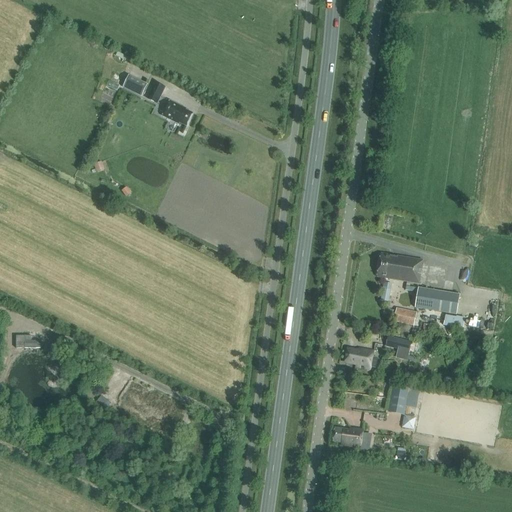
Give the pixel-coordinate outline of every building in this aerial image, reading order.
[(141,97),(147,85),(129,76),(123,88),(141,97)] [(158,105),(166,88),(155,83),(147,100),(158,105)] [(186,109),(170,101),(162,117),(179,124),(179,123),(186,127),(193,114),(185,111),(186,109)] [(95,172),(104,170),(102,161),(93,163),(95,172)] [(410,287),(411,283),(419,285),(423,261),(397,257),(396,258),(389,257),(389,256),(381,254),(377,277),(406,282),(406,287),(410,287)] [(415,308),(456,315),(460,296),(410,287),(406,287),(405,291),(417,293),(415,308)] [(416,314),(396,309),(394,321),(414,326),(416,314)] [(442,326),(462,330),(464,318),(444,314),(442,326)] [(41,342),(31,342),(31,336),(16,336),(16,349),(41,349),(41,342)] [(388,337),(385,346),(409,352),(411,342),(388,337)] [(345,363),(356,365),(356,367),(371,370),(371,367),(375,368),(379,366),(380,362),(377,359),(373,358),(374,352),(359,349),(359,351),(348,349),(345,363)] [(2,363),(8,369),(18,358),(12,352),(2,363)] [(420,368),(418,376),(425,377),(427,370),(420,368)] [(63,381),(63,382),(70,378),(69,375),(67,373),(60,378),(63,381)] [(454,384),(455,378),(446,376),(445,382),(454,384)] [(406,407),(409,389),(393,386),(388,412),(404,415),(406,407)] [(108,405),(99,398),(95,403),(104,410),(108,405)] [(403,415),(402,428),(414,429),(415,416),(403,415)] [(335,428),(332,443),(342,444),(342,445),(360,448),(360,450),(369,451),(370,440),(368,439),(369,435),(363,434),(363,430),(349,428),(349,430),(335,428)] [(396,441),(376,438),(374,456),(384,457),(385,451),(395,452),(396,441)] [(405,458),(405,448),(396,448),(396,458),(405,458)]
